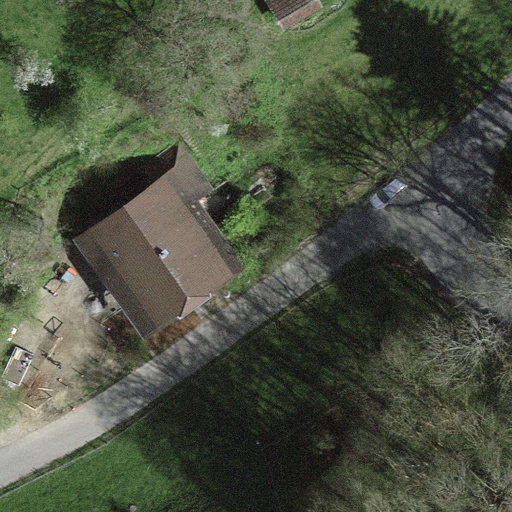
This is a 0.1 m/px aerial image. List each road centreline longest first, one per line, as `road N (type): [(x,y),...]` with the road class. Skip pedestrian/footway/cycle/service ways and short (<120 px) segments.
road 1 (residential): [(394,213),(118,405),(0,468)]
road 2 (residential): [(394,213),(475,295),(511,303)]
road 3 (residential): [(511,116),(394,213)]
